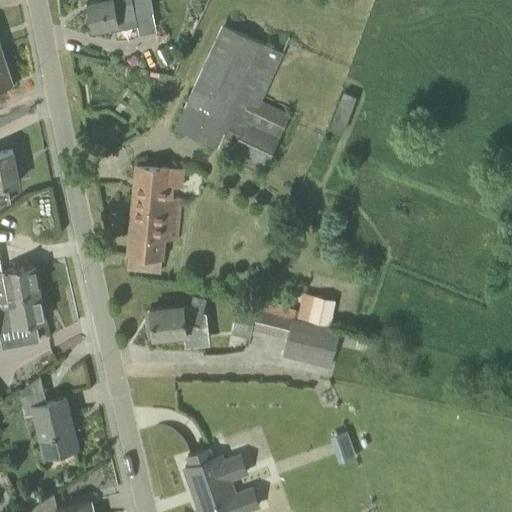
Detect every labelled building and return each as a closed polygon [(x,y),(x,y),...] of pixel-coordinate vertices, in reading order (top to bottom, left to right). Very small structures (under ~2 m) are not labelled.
[(94,0),(87,2),(92,28),(114,23),(115,30),(138,25),(136,15),(153,11),(150,0),(94,0)] [(264,170),(290,113),(262,100),(284,52),(223,23),(175,125),(217,145),(222,134),(236,140),(229,154),(264,170)] [(0,87),(13,83),(0,43),(0,87)] [(164,46),(152,52),(160,67),(171,61),(164,46)] [(343,91),(330,127),(343,132),(356,96),(343,91)] [(0,202),(9,201),(6,184),(19,182),(13,149),(0,151),(0,202)] [(181,198),(166,197),(169,167),(135,163),(127,254),(128,254),(127,269),(160,272),(161,258),(164,258),(165,238),(178,239),(181,198)] [(40,292),(34,263),(0,269),(0,298),(9,297),(40,292)] [(0,333),(1,333),(0,329),(0,328),(45,320),(40,292),(9,297),(0,298),(0,333)] [(181,306),(150,308),(150,309),(145,311),(148,334),(153,335),(153,336),(185,332),(186,344),(204,343),(210,343),(206,312),(203,311),(207,296),(192,293),(189,308),(181,306)] [(319,322),(325,297),(314,294),(308,319),(319,322)] [(340,329),(286,315),(254,307),(238,304),(232,334),(249,338),(251,329),(286,338),(282,354),(330,366),(337,341),(340,329)] [(33,404),(45,455),(75,448),(68,416),(70,415),(66,396),(47,401),(33,404)] [(213,455),(210,447),(188,455),(191,464),(185,466),(191,484),(197,481),(200,490),(203,489),(206,497),(203,498),(206,506),(200,508),(201,511),(245,511),(260,507),(252,485),(236,491),(232,479),(249,472),(241,451),(224,457),(222,452),(213,455)] [(200,490),(197,481),(191,484),(200,508),(206,506),(203,498),(206,497),(203,489),(200,490)] [(94,511),(91,500),(57,507),(53,492),(42,499),(44,511),(94,511)]
